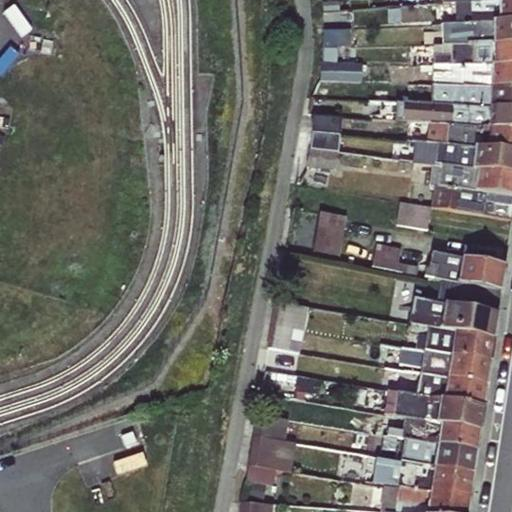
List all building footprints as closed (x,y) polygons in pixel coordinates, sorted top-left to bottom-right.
[(511,0),(452,4),(453,25),(511,23),(511,0)] [(436,32),(437,47),(511,45),(511,23),(453,25),(434,26),(434,32),(436,32)] [(430,47),(430,66),(511,67),(511,45),(437,47),(430,47)] [(511,67),(430,66),(429,86),(511,90),(511,67)] [(511,90),(429,86),(426,104),(511,109),(511,90)] [(393,124),(425,125),(511,132),(511,109),(426,104),(395,102),(393,124)] [(313,148),(340,150),(342,115),(314,114),(313,148)] [(511,132),(425,125),(423,144),(511,153),(511,132)] [(412,160),(430,165),(511,176),(511,153),(423,144),(414,143),(412,160)] [(427,186),(435,188),(511,198),(511,176),(430,165),(427,186)] [(510,221),(511,208),(511,198),(435,188),(429,208),(510,221)] [(342,255),(351,215),(323,209),(314,249),(342,255)] [(376,266),(402,269),(404,245),(378,243),(376,266)] [(441,282),(499,293),(503,267),(428,254),(426,265),(422,265),(420,278),(441,282)] [(499,293),(441,282),(436,304),(495,316),(499,293)] [(495,316),(436,304),(411,300),(407,326),(492,340),(495,316)] [(304,350),(310,305),(280,302),(274,347),(304,350)] [(492,340),(407,326),(406,336),(414,338),(412,351),(488,363),(492,340)] [(488,363),(412,351),(379,345),(376,357),(383,359),(381,369),(406,373),(485,386),(488,363)] [(485,386),(406,373),(406,380),(418,382),(413,396),(482,408),(485,386)] [(482,408),(413,396),(396,394),(392,417),(404,420),(478,432),(482,408)] [(264,417),(251,479),(275,484),(278,469),(293,472),(300,440),(287,437),(290,422),(264,417)] [(478,432),(404,420),(402,440),(475,453),(478,432)] [(475,453),(402,440),(399,463),(472,475),(475,453)] [(472,475),(399,463),(373,458),(369,482),(385,486),(468,500),(472,475)] [(466,511),(468,500),(385,486),(379,511),(466,511)] [(274,511),(275,502),(251,501),(250,511),(274,511)]
